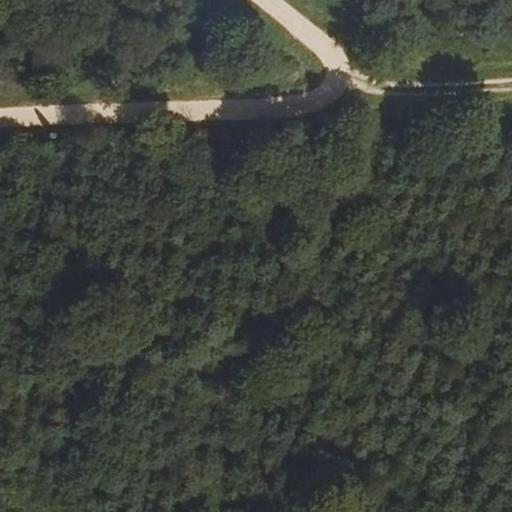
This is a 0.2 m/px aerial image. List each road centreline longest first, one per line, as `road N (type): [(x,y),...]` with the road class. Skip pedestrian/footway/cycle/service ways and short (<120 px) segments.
road 1 (track): [(511,88),(0,120)]
road 2 (track): [(334,99),(313,47),(258,0)]
